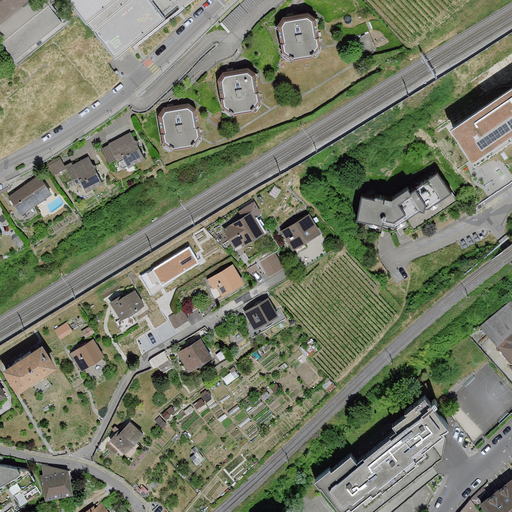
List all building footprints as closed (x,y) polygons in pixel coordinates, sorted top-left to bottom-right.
[(0,0),(0,19),(24,0),(0,0)] [(309,9),(281,15),(276,20),(280,49),(290,57),(310,54),(319,46),(317,19),(309,9)] [(511,51),(466,83),(485,114),(511,96),(511,51)] [(248,65),(222,70),(218,76),(220,103),(228,114),(251,112),(260,102),(256,74),(248,65)] [(164,105),(160,110),(162,136),(170,147),(183,147),(199,137),(195,110),(188,102),(164,105)] [(131,133),(109,144),(122,171),(144,160),(131,133)] [(511,134),(467,164),(489,198),(511,183),(511,134)] [(60,158),(47,166),(54,177),(67,170),(83,197),(104,185),(87,156),(73,164),(70,160),(63,164),(60,158)] [(394,195),(360,191),(355,217),(393,225),(450,190),(437,166),(394,195)] [(51,193),(38,176),(9,198),(22,215),(51,193)] [(223,227),(235,249),(263,232),(251,211),(223,227)] [(308,213),(281,230),(294,250),(321,233),(308,213)] [(190,243),(148,269),(153,278),(158,275),(162,282),(200,258),(190,243)] [(277,250),(262,258),(269,273),(285,266),(277,250)] [(206,278),(217,297),(243,283),(233,264),(206,278)] [(110,304),(121,319),(144,304),(134,289),(110,304)] [(243,311),(255,330),(280,316),(269,297),(243,311)] [(511,297),(480,327),(511,361),(511,297)] [(193,321),(205,317),(201,304),(172,314),(175,324),(192,318),(193,321)] [(175,352),(188,374),(213,360),(200,338),(175,352)] [(70,354),(81,372),(105,357),(93,339),(70,354)] [(0,366),(15,389),(53,365),(39,342),(0,366)] [(424,394),(317,480),(342,511),(450,426),(424,394)] [(128,421),(109,442),(126,457),(145,436),(128,421)] [(0,481),(25,467),(0,463),(0,481)] [(43,468),(43,494),(70,494),(69,467),(43,468)] [(511,511),(511,476),(478,502),(485,511),(511,511)] [(109,511),(103,502),(86,511),(109,511)]
